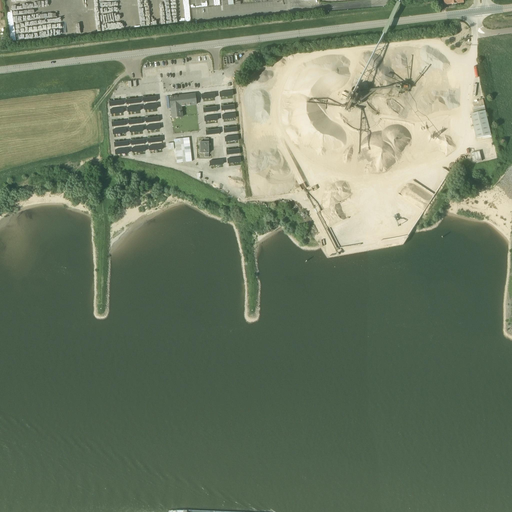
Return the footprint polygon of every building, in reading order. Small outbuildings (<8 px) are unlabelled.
[(172,118),(176,118),(182,117),(181,106),(196,105),(195,94),(169,97),(172,118)] [(476,138),(491,135),(485,111),(485,108),(473,111),(474,113),(471,114),(476,138)] [(189,136),(174,137),(177,161),(192,159),(189,136)] [(200,148),(209,148),(209,139),(204,139),(204,142),(200,142),(200,148)] [(209,157),(209,148),(200,148),(200,153),(205,153),(205,157),(209,157)] [(473,163),(482,161),(480,151),(471,153),(473,163)]
